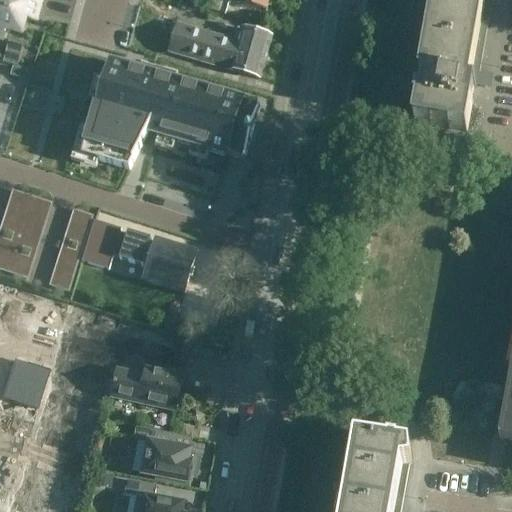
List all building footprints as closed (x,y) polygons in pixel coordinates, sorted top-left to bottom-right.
[(34,21),(39,0),(0,0),(0,38),(3,39),(5,30),(21,34),(25,19),(34,21)] [(186,0),(178,0),(177,8),(186,10),(189,1),(186,0)] [(216,0),(215,7),(214,7),(212,13),(225,17),(229,4),(268,11),(269,8),(272,8),(273,0),(216,0)] [(413,123),(465,133),(467,133),(472,103),(470,103),(473,87),(476,88),(477,85),(485,87),(484,88),(485,88),(488,75),(487,75),(487,76),(479,75),(491,0),(434,0),(420,78),(425,78),(422,94),(417,93),(415,102),(417,103),(413,123)] [(178,26),(169,53),(230,71),(252,78),(260,80),(272,38),(241,29),(241,31),(233,29),(230,41),(178,26)] [(7,61),(21,65),(26,43),(11,40),(7,61)] [(244,158),(259,106),(242,101),(243,99),(110,61),(83,155),(129,169),(148,130),(156,132),(155,135),(161,136),(227,155),(227,154),(244,158)] [(13,68),(11,77),(19,79),(22,71),(13,68)] [(185,295),(189,280),(197,255),(189,252),(156,241),(156,242),(147,240),(135,278),(144,281),(143,282),(185,295)] [(15,367),(7,393),(8,394),(9,390),(39,400),(36,410),(37,410),(50,373),(51,373),(51,372),(28,365),(28,366),(30,366),(29,370),(9,363),(9,365),(15,367)] [(182,387),(183,382),(182,381),(183,376),(145,368),(144,375),(117,370),(113,391),(112,399),(175,412),(176,407),(178,406),(179,402),(178,400),(180,388),(182,387)] [(511,369),(499,440),(500,440),(511,442),(511,369)] [(382,443),(384,433),(385,428),(367,425),(365,440),(382,443)] [(188,463),(191,452),(173,448),(175,436),(163,433),(161,446),(150,444),(144,475),(144,476),(187,484),(191,464),(188,463)] [(400,511),(409,465),(412,465),(410,448),(382,443),(365,440),(356,439),(342,511),(400,511)] [(98,476),(96,488),(112,491),(114,479),(98,476)] [(182,511),(184,505),(154,500),(157,487),(127,482),(125,495),(136,498),(133,511),(182,511)]
